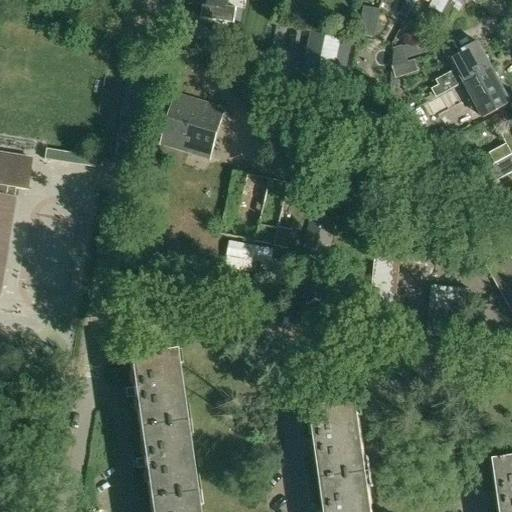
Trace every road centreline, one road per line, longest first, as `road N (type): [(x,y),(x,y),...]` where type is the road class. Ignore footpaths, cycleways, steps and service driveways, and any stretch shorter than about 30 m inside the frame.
road 1 (unclassified): [(511,375),(99,310)]
road 2 (unclassified): [(99,310),(69,511)]
